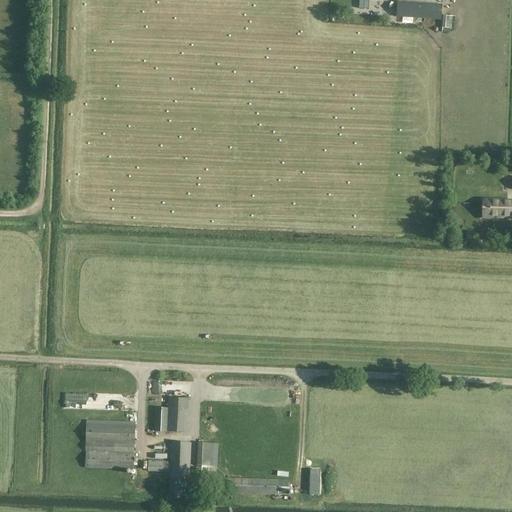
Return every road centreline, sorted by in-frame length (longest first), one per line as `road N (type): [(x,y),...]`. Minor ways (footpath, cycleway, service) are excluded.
road 1 (track): [(0,358),(511,382)]
road 2 (unclassified): [(49,0),(40,198),(25,212),(0,214)]
